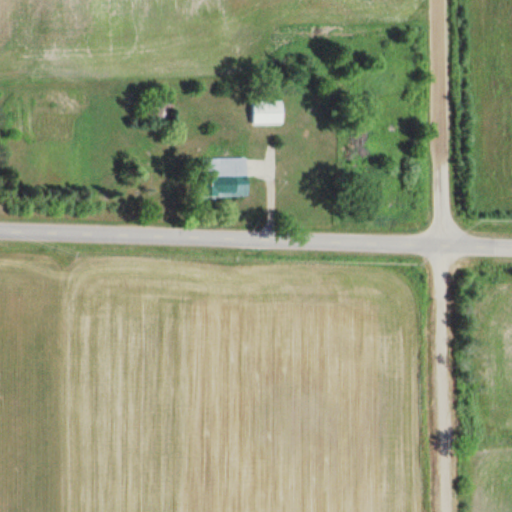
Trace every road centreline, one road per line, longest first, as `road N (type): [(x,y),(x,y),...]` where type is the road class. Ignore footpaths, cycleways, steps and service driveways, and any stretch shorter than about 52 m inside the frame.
road 1 (residential): [(511,245),(0,229)]
road 2 (residential): [(445,511),(436,0)]
